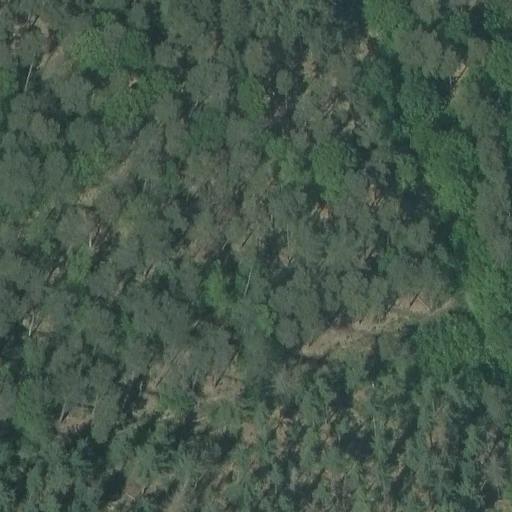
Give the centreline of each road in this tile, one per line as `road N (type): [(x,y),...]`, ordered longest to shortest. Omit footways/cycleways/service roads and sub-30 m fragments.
road 1 (track): [(486,309),(0,476)]
road 2 (track): [(375,0),(486,309)]
